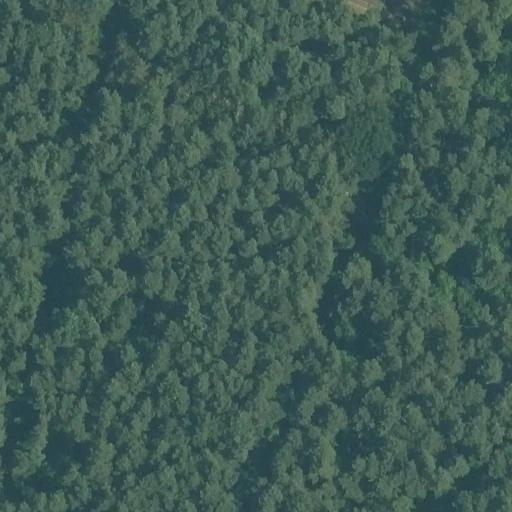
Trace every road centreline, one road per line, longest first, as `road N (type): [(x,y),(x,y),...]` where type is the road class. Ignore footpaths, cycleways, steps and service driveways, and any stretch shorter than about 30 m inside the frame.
road 1 (track): [(0,498),(126,0)]
road 2 (track): [(399,39),(228,511)]
road 3 (track): [(310,0),(422,50),(441,0)]
